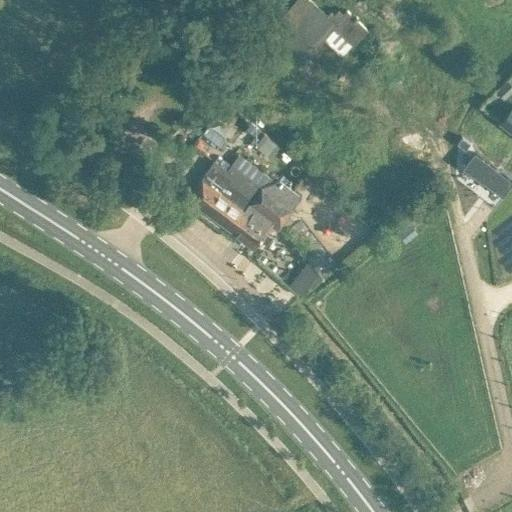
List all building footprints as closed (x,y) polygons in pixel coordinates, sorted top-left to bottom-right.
[(310,0),(292,0),(261,34),(286,57),(293,50),(303,59),(335,27),(354,44),(370,27),(349,8),(343,14),(340,11),(339,9),(336,12),(334,15),(328,10),(326,13),(310,0)] [(214,115),(210,120),(235,141),(245,128),(252,120),(249,117),(262,102),(237,82),(226,98),(214,115)] [(511,106),(501,121),(511,128),(511,106)] [(457,141),(465,147),(470,141),(462,135),(457,141)] [(511,179),(475,151),(464,165),(502,194),(511,181),(511,179)] [(253,245),(274,218),(280,223),(301,195),(279,178),(261,185),(232,162),(227,168),(223,165),(224,163),(216,157),(215,159),(187,197),(253,245)] [(345,241),(357,226),(332,206),(320,221),(345,241)] [(187,237),(198,251),(212,239),(200,226),(187,237)]
